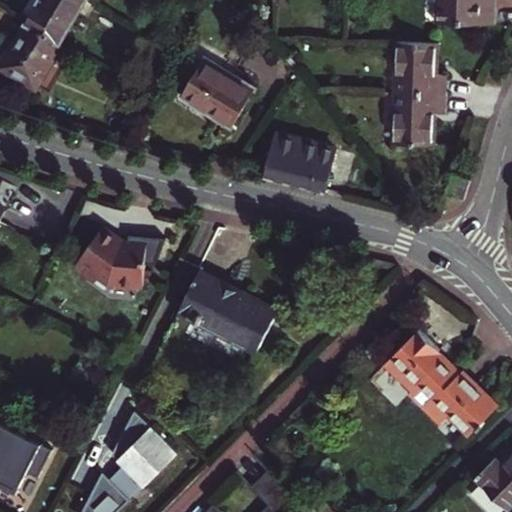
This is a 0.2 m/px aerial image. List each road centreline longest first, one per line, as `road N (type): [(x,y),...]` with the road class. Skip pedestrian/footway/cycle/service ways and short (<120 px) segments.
road 1 (tertiary): [(0,135),(433,248)]
road 2 (residential): [(433,248),(178,511)]
road 3 (residential): [(511,127),(470,271)]
